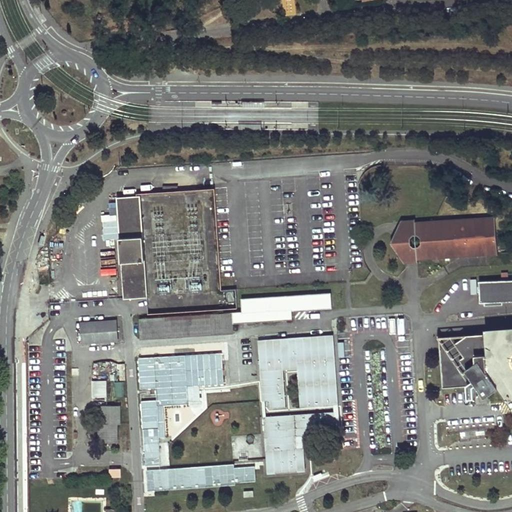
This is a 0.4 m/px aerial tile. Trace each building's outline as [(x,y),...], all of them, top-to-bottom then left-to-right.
[(117,197),(124,298),(147,296),(140,196),(137,196),(117,197)] [(497,246),(494,216),(483,217),(485,247),(497,246)] [(485,247),(483,217),(475,217),(477,247),(461,248),(457,253),(435,254),(421,243),(417,246),(414,246),(410,243),(410,237),(412,235),(416,234),(416,227),(425,226),(435,222),(444,226),(454,221),(454,219),(415,222),(415,218),(401,219),(390,241),(404,263),(418,262),(418,259),(497,254),(497,246),(485,247)] [(477,247),(475,217),(454,219),(454,221),(444,226),(435,222),(425,226),(416,227),(416,234),(418,234),(420,237),(421,243),(435,254),(457,253),(461,248),(477,247)] [(511,278),(479,280),(479,301),(511,299),(511,278)] [(171,280),(172,289),(184,289),(184,279),(171,280)] [(242,311),(232,312),(233,321),(290,317),(290,309),(330,306),(329,293),(241,298),(242,311)] [(231,312),(139,317),(140,336),(233,330),(231,312)] [(379,328),(379,318),(366,319),(366,329),(379,328)] [(387,334),(402,334),(401,318),(394,319),(394,318),(387,318),(387,334)] [(115,320),(79,322),(81,343),(116,340),(115,320)] [(511,330),(511,329),(503,335),(499,330),(491,336),(487,331),(479,337),(475,332),(467,338),(463,333),(455,339),(451,334),(443,340),(439,335),(437,332),(436,333),(440,339),(448,350),(441,358),(443,387),(479,385),(486,396),(500,387),(493,377),(495,375),(501,371),(511,387),(511,330)] [(287,337),(257,339),(258,363),(262,362),(263,370),(259,370),(261,400),(264,400),(269,400),(269,407),(285,406),(282,369),(296,368),(299,406),(333,404),(337,404),(332,334),(302,336),(302,338),(287,339),(287,337)] [(223,352),(138,357),(140,389),(156,388),(157,399),(141,400),(143,428),(159,427),(159,436),(144,437),(146,465),(161,464),(160,438),(165,438),(163,405),(188,403),(188,401),(201,400),(200,385),(225,384),(223,352)] [(511,387),(501,371),(495,375),(511,400),(511,387)] [(107,381),(92,382),(92,406),(107,405),(107,381)] [(122,396),(123,382),(112,382),(111,396),(122,396)] [(100,424),(100,443),(118,443),(118,425),(121,425),(122,406),(107,405),(104,405),(104,424),(100,424)] [(265,449),(266,471),(274,470),(274,473),(297,471),(297,468),(304,468),(303,447),(296,447),(295,435),(302,435),(312,434),(311,427),(339,425),(338,417),(334,417),(333,411),(265,416),(262,416),(264,438),(266,437),(267,449),(265,449)] [(233,464),(146,470),(148,492),(236,485),(235,481),(257,479),(256,469),(235,470),(233,464)] [(121,470),(110,470),(110,478),(121,478),(121,470)]
